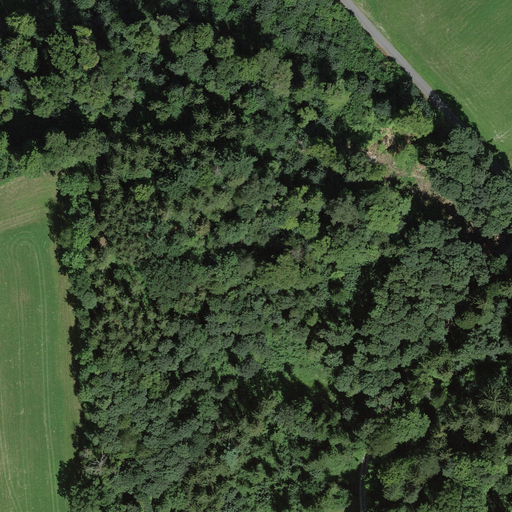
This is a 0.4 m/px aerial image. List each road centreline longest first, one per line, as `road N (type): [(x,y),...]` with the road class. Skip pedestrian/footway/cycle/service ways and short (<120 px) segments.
road 1 (track): [(511,245),(375,422),(363,511)]
road 2 (unclassified): [(353,0),(511,171)]
